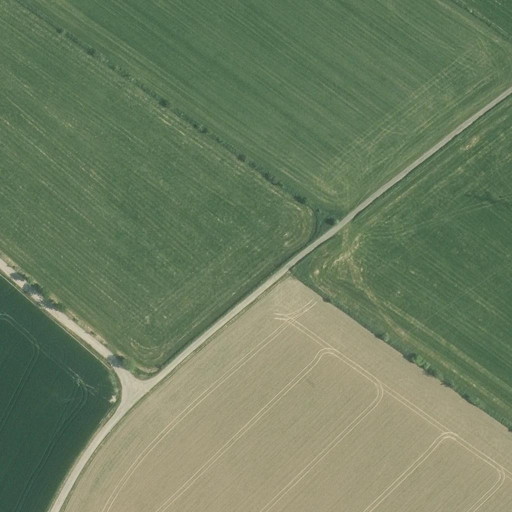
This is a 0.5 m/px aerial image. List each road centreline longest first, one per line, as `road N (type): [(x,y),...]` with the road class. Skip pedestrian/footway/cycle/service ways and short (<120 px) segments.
road 1 (track): [(56,511),(92,447),(177,360),(511,89)]
road 2 (track): [(140,395),(0,262)]
